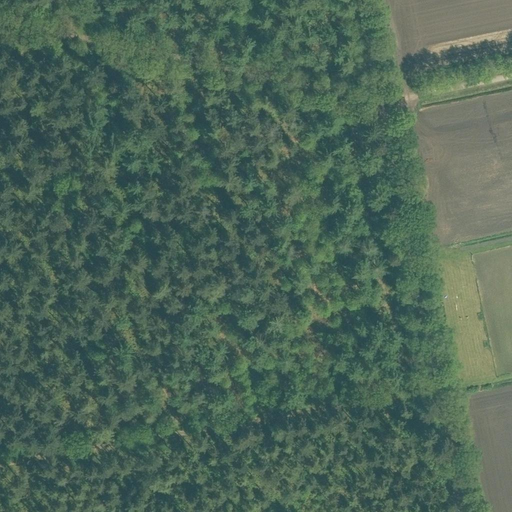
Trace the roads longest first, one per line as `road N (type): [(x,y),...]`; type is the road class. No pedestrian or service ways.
road 1 (track): [(0,460),(439,388)]
road 2 (track): [(380,103),(464,511)]
road 3 (track): [(0,22),(379,98)]
